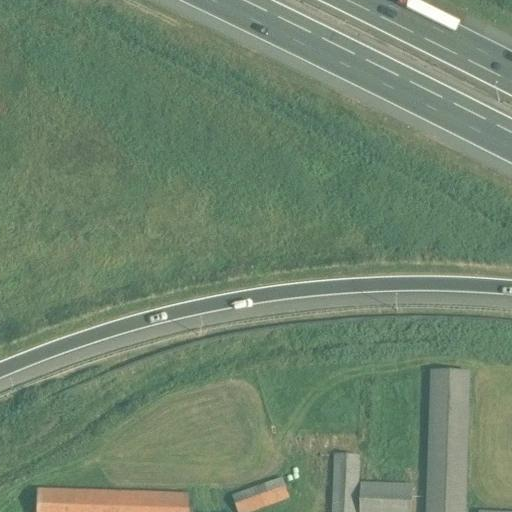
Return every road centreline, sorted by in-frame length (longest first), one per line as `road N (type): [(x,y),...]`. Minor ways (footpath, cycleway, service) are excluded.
road 1 (motorway): [(0,375),(119,331),(223,307),(365,286),(511,291)]
road 2 (motorway): [(222,0),(511,144)]
road 3 (motorway): [(511,78),(355,0)]
